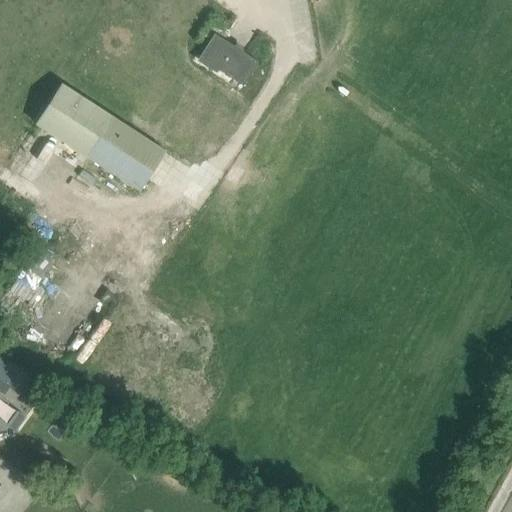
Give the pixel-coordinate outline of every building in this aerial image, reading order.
[(0,0),(0,146),(32,91),(2,53),(31,0),(0,0)] [(214,33),(200,56),(244,84),(258,62),(244,53),(214,33)] [(30,75),(50,88),(70,57),(50,44),(30,75)] [(166,149),(61,83),(34,124),(138,191),(166,149)] [(139,205),(87,201),(83,259),(134,263),(139,205)] [(198,242),(152,243),(153,291),(199,290),(198,242)] [(0,380),(6,384),(17,366),(0,355),(0,380)]
